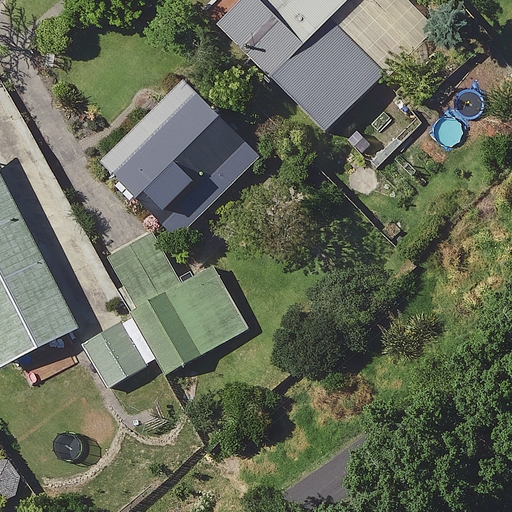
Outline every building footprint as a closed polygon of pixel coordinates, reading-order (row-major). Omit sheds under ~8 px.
[(385,78),(434,28),(405,0),(231,0),(211,20),(329,135),(338,127),(372,161),(408,124),(373,90),(385,78)] [(260,165),(185,88),(103,168),(177,245),(260,165)] [(77,335),(0,181),(0,366),(3,372),(77,335)] [(163,359),(172,375),(250,331),(217,271),(190,286),(161,233),(109,263),(136,311),(163,359)] [(163,359),(136,311),(78,344),(105,391),(163,359)]
